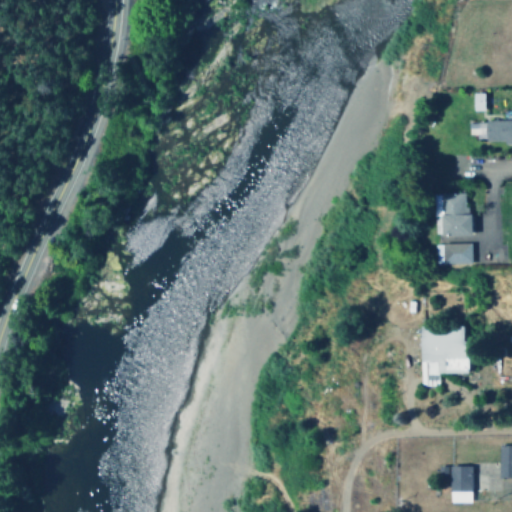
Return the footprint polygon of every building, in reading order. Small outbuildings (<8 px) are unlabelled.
[(482,110),(482,92),(471,92),(471,110),(482,110)] [(511,118),(483,119),(483,143),(511,142),(511,118)] [(465,192),(431,193),(432,217),(438,216),(439,236),(466,236),(465,192)] [(469,243),(434,244),(434,265),(469,264),(469,243)] [(496,477),(511,477),(511,444),(497,444),(496,477)] [(447,502),(469,502),(469,465),(447,465),(447,502)]
